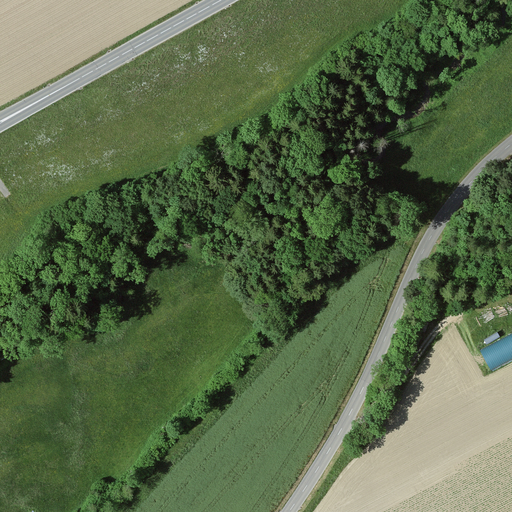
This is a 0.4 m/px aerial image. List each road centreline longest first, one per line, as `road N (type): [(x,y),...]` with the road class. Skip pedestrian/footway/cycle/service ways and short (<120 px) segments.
road 1 (tertiary): [(511,143),(430,236),(355,403),(288,511)]
road 2 (tertiary): [(0,124),(222,0)]
road 3 (track): [(340,430),(361,421),(447,314),(468,303)]
